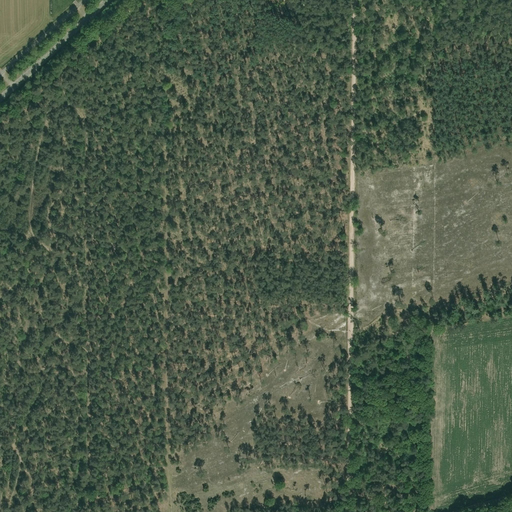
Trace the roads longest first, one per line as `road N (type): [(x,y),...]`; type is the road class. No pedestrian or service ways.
road 1 (track): [(87,511),(80,24)]
road 2 (track): [(167,351),(165,0)]
road 3 (track): [(353,0),(350,331)]
road 4 (track): [(350,331),(349,511)]
road 5 (track): [(169,511),(167,351)]
road 6 (tertiary): [(0,98),(107,0)]
